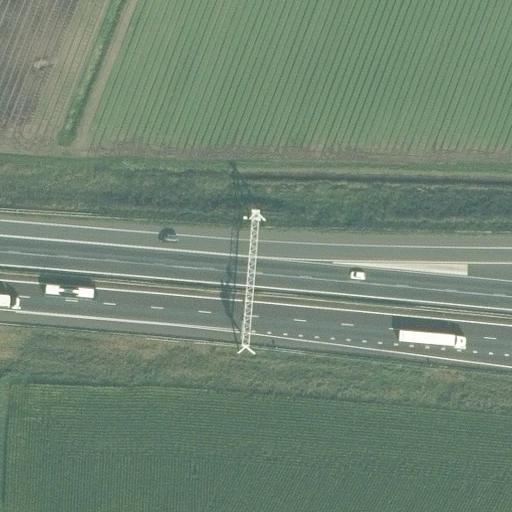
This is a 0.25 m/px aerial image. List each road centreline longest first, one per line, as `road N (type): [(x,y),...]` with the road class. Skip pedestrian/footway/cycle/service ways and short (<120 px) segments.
road 1 (motorway): [(0,297),(511,343)]
road 2 (motorway): [(511,297),(0,252)]
road 3 (motorway): [(511,256),(0,235)]
